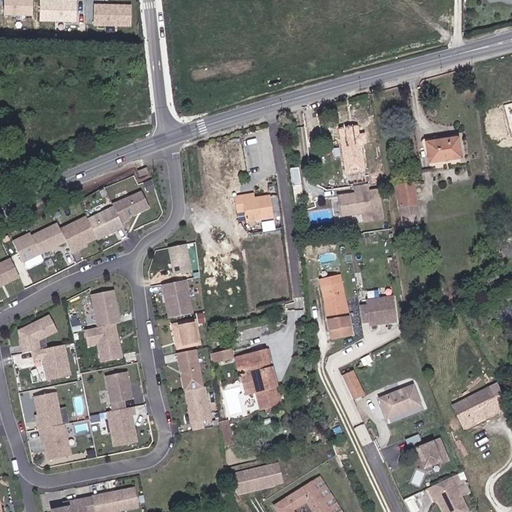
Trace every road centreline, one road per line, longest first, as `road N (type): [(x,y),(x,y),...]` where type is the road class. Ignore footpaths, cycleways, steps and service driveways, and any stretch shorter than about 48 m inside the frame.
road 1 (secondary): [(171,139),(457,54)]
road 2 (unknown): [(269,106),(303,307),(293,334)]
road 3 (unknown): [(401,511),(340,381),(348,362),(384,343)]
road 4 (secondary): [(0,207),(171,139)]
road 5 (residential): [(171,139),(150,0)]
